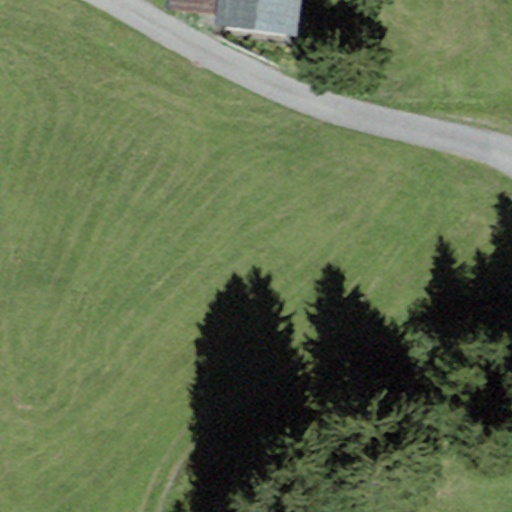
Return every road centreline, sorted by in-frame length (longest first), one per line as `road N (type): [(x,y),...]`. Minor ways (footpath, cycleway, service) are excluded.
road 1 (track): [(159,511),(171,469),(234,397),(332,320),(433,193),(458,144)]
road 2 (track): [(126,0),(271,88),(511,165)]
